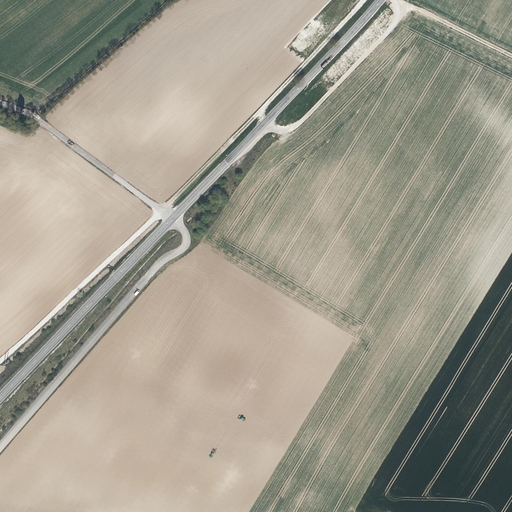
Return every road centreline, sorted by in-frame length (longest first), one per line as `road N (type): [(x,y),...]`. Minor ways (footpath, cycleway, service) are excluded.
road 1 (track): [(0,362),(363,0)]
road 2 (unclassified): [(174,216),(185,244),(158,262),(0,448)]
road 3 (secondary): [(174,216),(380,0)]
road 4 (secondary): [(0,397),(174,216)]
